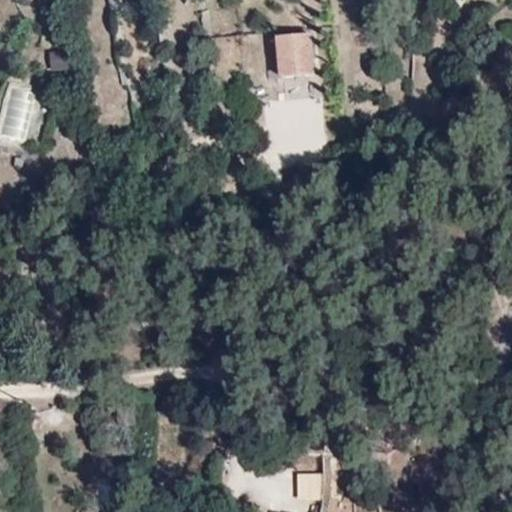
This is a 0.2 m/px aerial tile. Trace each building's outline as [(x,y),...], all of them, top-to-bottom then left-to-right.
[(30,0),(34,12),(60,7),(58,0),(30,0)] [(442,2),(439,0),(424,0),(416,6),(425,15),(442,2)] [(49,51),(51,71),(69,70),(68,49),(49,51)] [(304,54),(271,56),(273,93),(306,92),(304,54)] [(9,85),(0,123),(0,136),(26,143),(37,91),(9,85)]
